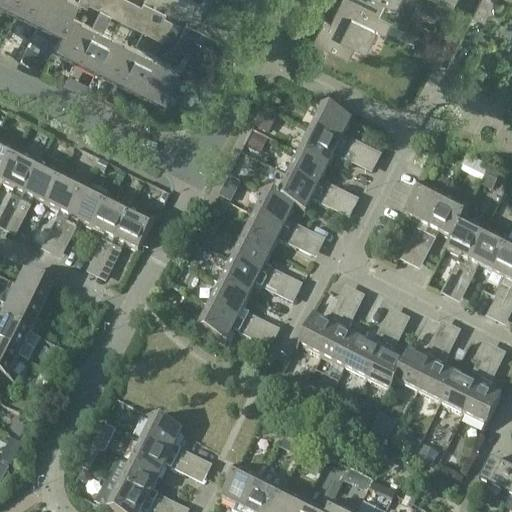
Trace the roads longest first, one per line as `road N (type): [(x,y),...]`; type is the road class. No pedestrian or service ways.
road 1 (residential): [(62,511),(51,484),(56,448),(195,174)]
road 2 (residential): [(0,76),(195,174)]
road 3 (residential): [(511,343),(349,261)]
road 4 (residential): [(411,129),(256,52)]
road 5 (residential): [(349,261),(411,129)]
road 6 (residential): [(195,174),(256,52)]
road 7 (residential): [(349,261),(324,266),(279,355)]
